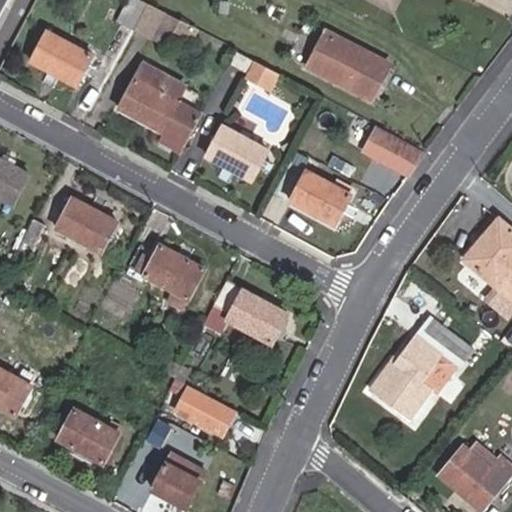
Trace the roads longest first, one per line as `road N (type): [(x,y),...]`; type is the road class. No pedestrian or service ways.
road 1 (residential): [(368,304),(0,99)]
road 2 (residential): [(368,304),(389,262),(511,97)]
road 3 (residential): [(299,438),(368,304)]
